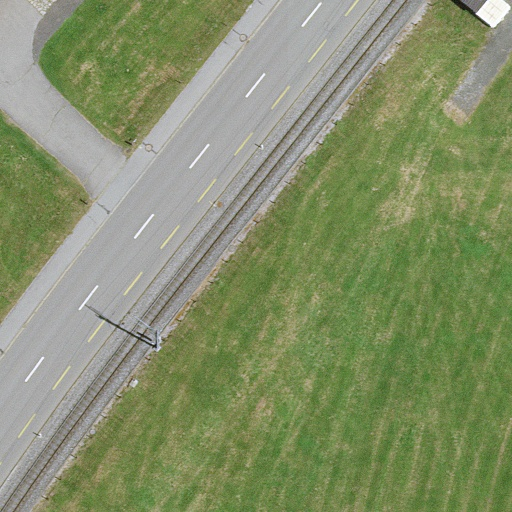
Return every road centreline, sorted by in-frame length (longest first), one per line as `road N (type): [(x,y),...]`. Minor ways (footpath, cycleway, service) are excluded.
road 1 (secondary): [(0,430),(330,0)]
road 2 (track): [(0,76),(152,223)]
